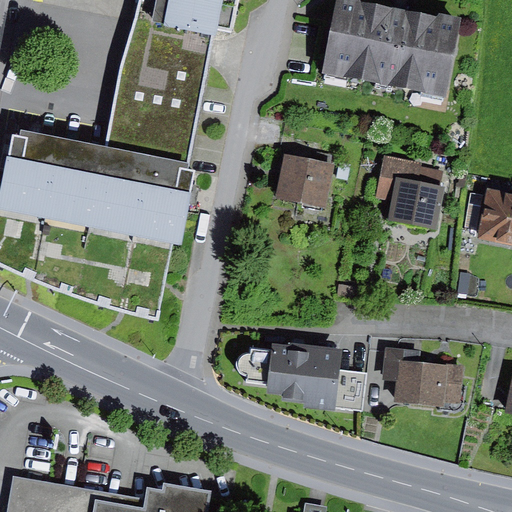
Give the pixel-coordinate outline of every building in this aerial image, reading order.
[(138,0),(126,67),(203,82),(212,37),(217,38),(219,29),(230,31),(236,0),(138,0)] [(461,21),(351,0),(337,0),(322,77),(446,101),(461,21)] [(17,131),(0,201),(0,265),(24,279),(111,312),(159,325),(172,248),(182,249),(196,172),(187,169),(203,82),(126,67),(107,151),(17,131)] [(335,166),(285,156),(276,200),(326,210),(335,166)] [(421,164),(385,157),(377,199),(389,202),(385,224),(437,233),(445,189),(440,188),(443,172),(420,168),(421,164)] [(349,165),(339,163),(336,179),(346,182),(349,165)] [(456,184),(456,189),(466,190),(468,173),(459,172),(458,184),(456,184)] [(511,196),(485,191),(475,242),(511,249),(511,196)] [(271,351),(250,349),(249,355),(245,355),(241,357),(238,360),(236,366),(237,371),(239,375),(247,379),(247,385),(268,387),(267,396),(283,398),(282,403),(305,405),(305,410),(337,413),(337,408),(363,411),(367,373),(340,370),(342,351),(288,345),(289,347),(271,346),(271,351)] [(420,353),(385,350),(382,383),(395,384),(393,405),(459,411),(463,369),(419,365),(420,353)] [(511,372),(503,415),(511,417),(511,372)] [(207,511),(210,494),(165,486),(164,495),(148,492),(146,502),(14,478),(7,511),(207,511)] [(326,511),(327,506),(306,503),(304,511),(326,511)]
